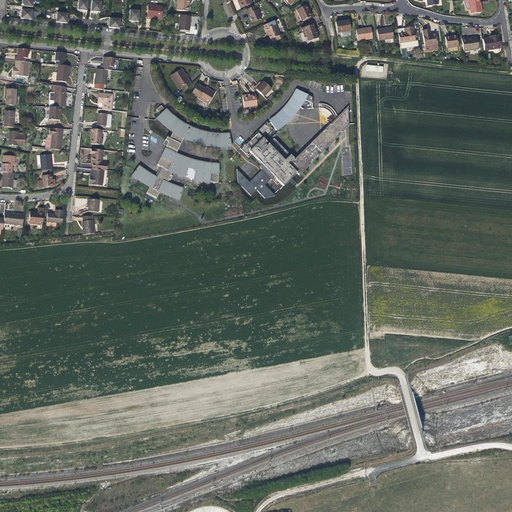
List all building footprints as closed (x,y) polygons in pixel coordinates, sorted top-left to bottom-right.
[(83,10),(87,10),(88,1),(79,0),(78,10),(83,10)] [(188,4),(189,4),(189,0),(177,0),(176,10),(187,11),(187,8),(188,4)] [(237,0),(240,8),(245,6),(244,6),(248,4),(248,5),(252,3),(250,0),(237,0)] [(478,0),(465,0),(463,0),(465,12),(468,11),(469,15),(481,13),(478,0)] [(94,11),(100,12),(101,3),(92,2),(91,11),(94,11)] [(149,18),(151,19),(151,17),(162,18),(164,5),(149,3),(147,18),(149,18)] [(305,5),(304,6),(296,10),(301,21),(311,17),(305,5)] [(254,6),(245,10),(247,14),(248,13),(252,22),(261,18),(257,9),(256,9),(254,6)] [(20,18),(31,19),(32,10),(21,9),(21,14),(20,18)] [(132,9),(131,20),(134,21),(139,21),(140,10),(132,9)] [(68,20),(68,13),(58,12),(57,21),(67,23),(68,20)] [(190,16),(180,15),(179,31),(188,31),(189,26),(190,16)] [(117,28),(118,19),(110,18),(110,20),(109,27),(117,28)] [(339,23),(334,24),(336,33),(350,31),(348,20),(339,22),(339,23)] [(263,25),(266,32),(267,32),(268,35),(270,39),(275,37),(276,40),(284,37),(282,34),(280,35),(275,24),(272,25),(270,22),(263,25)] [(302,33),(304,38),(306,38),(307,42),(318,38),(315,30),(314,30),(312,24),(299,29),(301,33),(302,33)] [(355,30),(356,41),(372,38),(370,28),(355,30)] [(376,30),(378,41),(393,39),(391,28),(376,30)] [(404,33),(397,34),(399,44),(415,41),(412,28),(403,29),(404,33)] [(422,30),(424,47),(425,51),(438,49),(435,33),(429,34),(428,29),(422,30)] [(498,35),(492,36),(492,38),(490,39),(482,40),(484,51),(500,49),(498,35)] [(452,37),(451,36),(444,37),(446,48),(457,46),(456,37),(452,37)] [(478,49),(476,39),(466,40),(465,39),(465,38),(461,39),(463,51),(478,49)] [(17,58),(26,59),(28,59),(29,52),(27,50),(18,49),(18,54),(17,58)] [(55,61),(56,61),(66,62),(66,59),(66,54),(57,53),(56,54),(55,61)] [(102,66),(111,67),(113,67),(113,60),(112,59),(103,58),(102,63),(102,66)] [(26,62),(16,61),(15,67),(15,70),(12,70),(12,75),(28,77),(30,63),(26,62)] [(67,67),(58,66),(56,82),(66,83),(67,76),(68,76),(68,74),(69,67),(67,67)] [(179,90),(181,88),(189,82),(187,79),(185,75),(181,69),(170,76),(179,90)] [(105,85),(107,71),(100,70),(99,70),(98,77),(97,84),(105,85)] [(191,85),(189,82),(181,88),(184,92),(191,85)] [(264,82),(261,85),(256,89),(263,97),(271,90),(264,82)] [(191,94),(201,100),(206,90),(204,89),(197,85),(191,94)] [(55,93),(54,108),(62,108),(65,108),(66,98),(66,88),(55,86),(55,90),(55,93)] [(5,89),(5,99),(7,99),(6,105),(15,106),(16,90),(5,89)] [(214,93),(208,90),(207,91),(206,90),(201,100),(208,104),(214,93)] [(305,152),(304,150),(294,159),(290,155),(289,155),(273,139),(266,146),(264,145),(266,142),(264,140),(275,129),(276,131),(283,125),(290,118),(297,111),(302,103),(304,100),(312,104),(312,97),(301,92),(299,97),(293,94),(292,97),(287,104),(281,110),(275,116),(269,121),(270,122),(268,124),(266,122),(252,137),(254,139),(252,141),(250,143),(248,141),(240,149),(246,155),(249,152),(262,164),(261,166),(260,167),(261,169),(262,170),(249,182),(237,170),(238,183),(251,196),(257,190),(265,199),(276,196),(265,186),(271,180),(275,177),(283,186),(297,173),(299,175),(322,153),(313,144),(305,152)] [(103,110),(111,111),(113,95),(99,94),(99,99),(98,103),(103,103),(103,110)] [(266,100),(270,104),(275,98),(272,95),(266,100)] [(250,96),(242,98),(244,108),(257,106),(255,96),(250,96)] [(132,176),(133,177),(135,178),(141,182),(149,187),(146,194),(156,199),(160,193),(164,194),(170,197),(179,200),(182,189),(178,187),(174,186),(170,184),(167,183),(169,181),(170,181),(172,177),(171,176),(172,173),(176,175),(183,177),(192,180),(201,182),(205,182),(209,183),(218,183),(218,173),(217,173),(217,164),(212,164),(206,163),(199,162),(190,159),(176,154),(183,139),(189,141),(195,144),(202,145),(206,146),(213,147),(218,148),(225,147),(231,147),(229,134),(225,134),(219,134),(216,134),(210,133),(206,132),(200,131),(193,128),(186,125),(183,123),(178,120),(172,115),(167,111),(167,112),(161,106),(159,107),(158,107),(157,109),(157,110),(163,116),(160,119),(166,124),(169,127),(173,130),(170,138),(167,136),(165,140),(168,142),(166,147),(157,166),(161,168),(156,178),(146,172),(142,169),(139,166),(132,176)] [(61,113),(62,108),(54,108),(50,107),(49,120),(60,121),(60,114),(60,113),(61,113)] [(4,127),(13,128),(15,111),(5,111),(4,119),(4,127)] [(106,127),(107,114),(98,113),(97,119),(97,126),(106,127)] [(50,135),(49,149),(61,150),(62,140),(63,129),(49,128),(48,135),(50,135)] [(313,144),(322,153),(342,132),(336,131),(326,128),(304,150),(305,152),(313,144)] [(91,129),(91,133),(93,133),(92,138),(92,144),(101,145),(102,139),(101,139),(102,130),(91,129)] [(17,145),(24,145),(25,136),(23,136),(23,133),(18,133),(18,132),(9,131),(9,139),(8,146),(17,146),(17,145)] [(235,141),(239,145),(244,140),(240,136),(235,141)] [(91,162),(94,163),(102,163),(103,151),(90,149),(89,154),(90,154),(92,154),(91,158),(91,162)] [(351,152),(342,152),(344,175),(352,174),(351,152)] [(41,171),(51,170),(51,162),(50,154),(40,155),(41,171)] [(4,156),(4,164),(12,165),(14,165),(15,157),(4,156)] [(102,163),(94,163),(93,170),(104,171),(107,171),(107,164),(102,163)] [(12,165),(4,164),(2,164),(1,164),(0,172),(2,172),(11,173),(12,165)] [(104,171),(93,170),(92,170),(91,176),(88,176),(88,180),(87,185),(102,186),(104,171)] [(13,174),(11,173),(2,172),(2,177),(2,181),(2,187),(12,188),(13,174)] [(41,182),(42,187),(42,188),(52,187),(52,182),(51,176),(41,176),(41,182)] [(99,200),(89,199),(88,209),(88,211),(97,212),(99,200)] [(38,214),(30,213),(29,223),(42,224),(44,210),(39,209),(38,213),(38,214)] [(55,210),(55,214),(48,214),(47,222),(62,224),(63,211),(59,211),(55,210)] [(5,213),(4,218),(4,223),(19,225),(20,214),(12,213),(5,213)] [(83,236),(94,234),(93,221),(82,222),(83,227),(83,230),(82,230),(83,236)]
